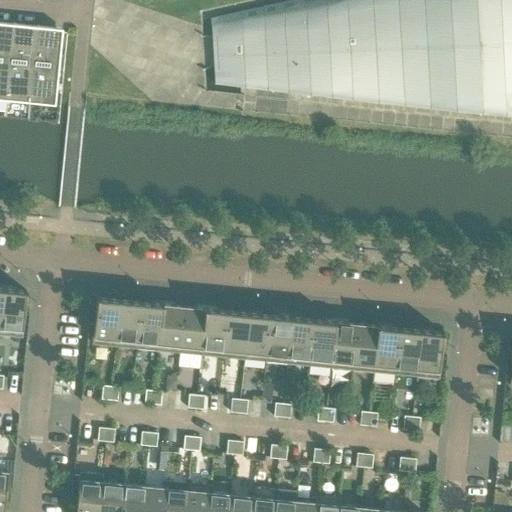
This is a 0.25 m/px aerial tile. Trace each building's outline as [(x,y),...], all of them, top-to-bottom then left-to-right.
[(511,0),(294,0),(239,12),(210,19),(214,85),(511,114),(511,0)] [(0,98),(6,99),(14,24),(0,22),(0,98)] [(6,99),(30,102),(38,26),(14,24),(6,99)] [(38,26),(30,102),(54,104),(62,28),(38,26)] [(3,289),(0,323),(0,334),(22,337),(26,291),(3,289)] [(92,344),(114,346),(119,300),(96,298),(92,344)] [(114,346),(136,348),(140,302),(119,300),(114,346)] [(136,348),(157,350),(162,305),(140,302),(136,348)] [(157,350),(179,352),(183,307),(162,305),(157,350)] [(179,352),(200,355),(205,309),(183,307),(179,352)] [(200,355),(222,357),(226,311),(205,309),(200,355)] [(222,357),(243,359),(248,313),(226,311),(222,357)] [(243,359),(265,361),(269,315),(248,313),(243,359)] [(265,361),(287,363),(291,318),(269,315),(265,361)] [(287,363),(308,365),(313,320),(291,318),(287,363)] [(308,365),(330,368),(334,322),(313,320),(308,365)] [(330,368),(351,370),(356,324),(334,322),(330,368)] [(351,370),(373,372),(377,326),(356,324),(351,370)] [(373,372),(394,374),(399,328),(377,326),(373,372)] [(394,374),(416,376),(420,330),(399,328),(394,374)] [(420,330),(416,376),(438,379),(443,333),(420,330)] [(162,390),(173,391),(174,377),(163,376),(162,390)] [(101,399),(109,400),(110,386),(102,385),(101,399)] [(110,386),(109,400),(117,401),(118,387),(110,386)] [(144,403),(152,404),(153,390),(145,390),(144,403)] [(153,390),(152,404),(160,405),(161,391),(153,390)] [(187,408),(195,408),(196,395),(188,394),(187,408)] [(196,395),(195,408),(203,409),(204,396),(196,395)] [(230,412),(238,413),(239,399),(231,398),(230,412)] [(239,399),(238,413),(246,414),(247,400),(239,399)] [(273,416),(281,417),(283,404),(275,403),(273,416)] [(283,404),(281,417),(289,418),(291,404),(283,404)] [(316,421),(324,421),(326,408),(317,407),(316,421)] [(326,408),(324,421),(332,422),(334,409),(326,408)] [(359,425),(367,426),(369,412),(360,411),(359,425)] [(369,412),(367,426),(375,426),(377,413),(369,412)] [(402,429),(410,430),(412,417),(403,416),(402,429)] [(412,417),(410,430),(418,431),(420,417),(412,417)] [(97,441),(105,441),(106,428),(98,427),(97,441)] [(106,428),(105,441),(113,442),(114,429),(106,428)] [(140,445),(148,446),(149,432),(141,431),(140,445)] [(149,432),(148,446),(156,446),(157,433),(149,432)] [(183,449),(191,450),(192,436),(184,436),(183,449)] [(192,436),(191,450),(199,451),(200,437),(192,436)] [(226,453),(234,454),(235,441),(227,440),(226,453)] [(235,441),(234,454),(242,455),(243,441),(235,441)] [(269,458),(277,459),(278,445),(270,444),(269,458)] [(278,445),(277,459),(285,459),(287,446),(278,445)] [(312,462),(320,463),(321,449),(313,448),(312,462)] [(321,449),(320,463),(328,464),(330,450),(321,449)] [(355,466),(363,467),(364,454),(356,453),(355,466)] [(364,454),(363,467),(371,468),(373,454),(364,454)] [(0,456),(0,466),(11,467),(12,457),(0,456)] [(398,471),(406,471),(407,458),(399,457),(398,471)] [(407,458),(406,471),(414,472),(415,459),(407,458)] [(0,471),(0,510),(4,511),(8,472),(0,471)] [(74,511),(97,511),(101,474),(79,472),(74,511)] [(97,511),(119,511),(122,483),(101,481),(102,474),(101,474),(97,511)] [(119,511),(141,511),(144,486),(122,483),(119,511)] [(162,511),(184,511),(187,483),(186,483),(185,490),(165,488),(162,511)] [(184,511),(206,511),(209,485),(187,483),(184,511)] [(206,511),(227,511),(230,494),(209,492),(210,485),(209,485),(206,511)] [(141,511),(162,511),(165,488),(144,486),(141,511)] [(227,511),(249,511),(252,489),(251,489),(250,496),(230,494),(227,511)] [(249,511),(271,511),(274,491),(252,489),(249,511)] [(271,511),(293,511),(295,501),(274,499),(275,492),(274,491),(271,511)] [(293,511),(315,511),(317,496),(316,496),(315,503),(295,501),(293,511)] [(315,511),(336,511),(338,498),(317,496),(315,511)] [(336,511),(358,511),(359,507),(339,505),(340,498),(338,498),(336,511)]
